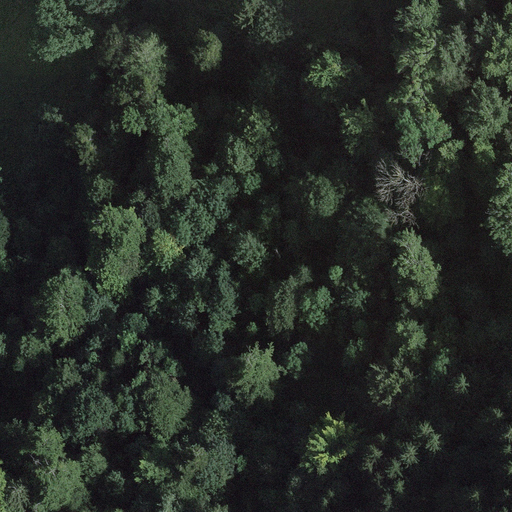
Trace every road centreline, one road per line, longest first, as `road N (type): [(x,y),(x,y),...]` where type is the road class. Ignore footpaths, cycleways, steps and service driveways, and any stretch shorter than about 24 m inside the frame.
road 1 (track): [(0,429),(49,402),(476,0)]
road 2 (track): [(511,385),(427,511)]
